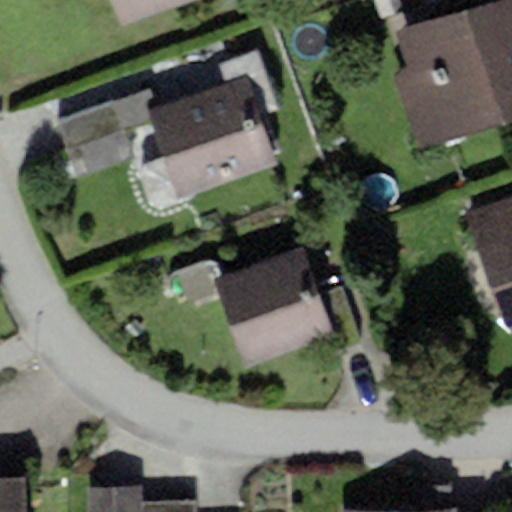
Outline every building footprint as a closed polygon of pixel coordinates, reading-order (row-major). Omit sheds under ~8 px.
[(106,0),(117,27),(188,0),(106,0)] [(511,0),(499,0),(397,34),(409,72),(395,77),(419,148),(511,117),(511,0)] [(255,99),(158,133),(184,206),(281,172),(255,99)] [(511,195),(463,213),(504,328),(511,334),(511,195)] [(316,262),(227,290),(253,369),(341,341),(316,262)] [(27,511),(26,476),(0,477),(0,511),(27,511)] [(140,488),(88,490),(89,511),(193,511),(193,503),(141,505),(140,488)]
